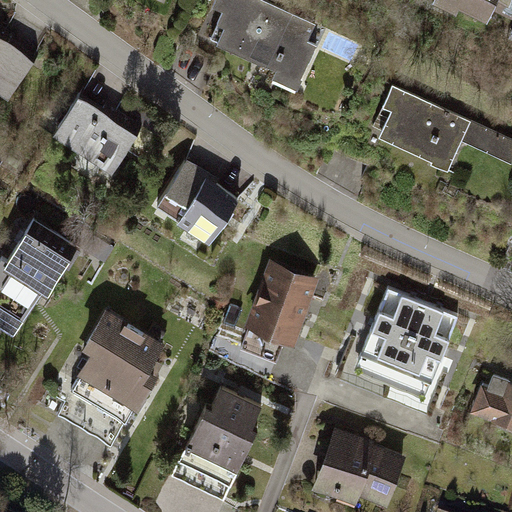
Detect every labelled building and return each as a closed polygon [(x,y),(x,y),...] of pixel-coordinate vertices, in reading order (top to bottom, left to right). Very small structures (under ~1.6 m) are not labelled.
[(230,31),(222,49),(283,76),(280,83),(300,91),(319,48),(309,44),(317,26),(259,0),(223,0),(220,10),(228,13),(222,28),(230,31)] [(511,0),(444,0),(443,5),(494,26),(504,2),(511,4),(511,0)] [(0,36),(0,87),(10,94),(33,58),(0,36)] [(395,111),(383,139),(456,171),(467,144),(511,163),(511,139),(395,89),(387,108),(395,111)] [(90,96),(61,135),(122,181),(152,142),(90,96)] [(216,242),(243,200),(186,163),(159,205),(216,242)] [(30,231),(0,276),(0,323),(18,336),(69,257),(30,231)] [(319,273),(268,260),(249,329),(299,343),(319,273)] [(455,312),(385,284),(353,367),(421,394),(455,312)] [(106,325),(75,391),(139,422),(171,356),(106,325)] [(226,388),(190,459),(234,482),(260,431),(254,428),(264,408),(226,388)] [(511,394),(495,388),(482,419),(511,431),(511,394)] [(330,458),(316,492),(362,511),(365,502),(388,511),(408,462),(361,442),(351,467),(330,458)]
